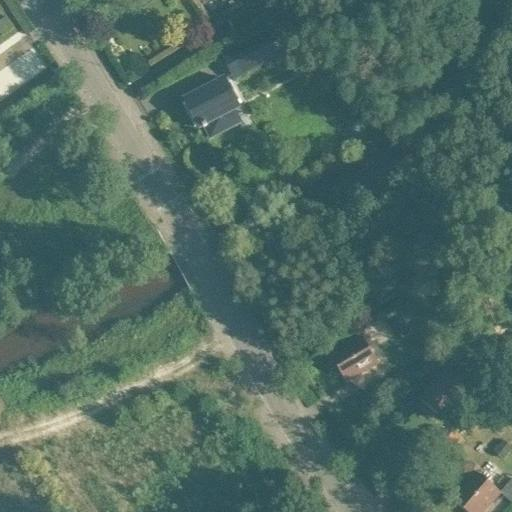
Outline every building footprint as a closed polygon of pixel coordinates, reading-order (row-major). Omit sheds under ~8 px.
[(270,16),(263,3),(229,21),(236,34),(270,16)] [(266,33),(255,38),(223,55),(236,80),(278,57),(266,33)] [(184,99),(199,129),(203,127),(204,128),(205,128),(211,138),(227,129),(221,118),(239,108),(224,79),(184,99)] [(402,324),(396,315),(385,322),(390,331),(402,324)] [(331,355),(346,382),(377,364),(362,337),(331,355)] [(498,378),(511,362),(511,342),(487,368),(498,378)] [(452,360),(419,399),(443,420),(476,379),(452,360)] [(497,397),(492,402),(500,409),(505,403),(497,397)] [(453,429),(442,440),(451,450),(462,438),(453,429)] [(503,440),(493,452),(502,459),(511,448),(503,440)] [(465,485),(453,500),(466,511),(483,511),(500,493),(463,462),(453,474),(465,485)]
